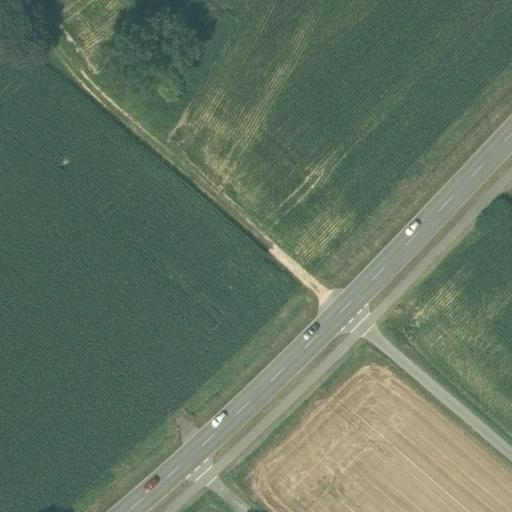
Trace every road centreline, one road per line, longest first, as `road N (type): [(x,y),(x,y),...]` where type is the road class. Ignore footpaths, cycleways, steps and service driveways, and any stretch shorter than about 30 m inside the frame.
road 1 (track): [(90,81),(342,310)]
road 2 (secondary): [(126,511),(342,310)]
road 3 (secondary): [(342,310),(511,133)]
road 4 (unclassified): [(511,451),(342,310)]
